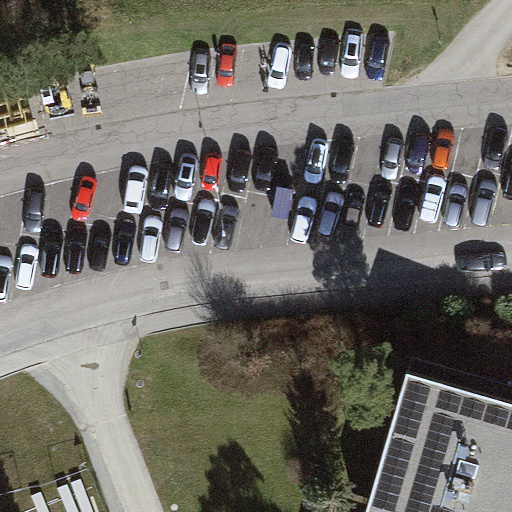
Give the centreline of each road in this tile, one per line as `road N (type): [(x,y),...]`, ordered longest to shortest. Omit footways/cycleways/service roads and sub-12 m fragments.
road 1 (unknown): [(72,308),(151,511)]
road 2 (track): [(441,107),(476,46),(511,9)]
